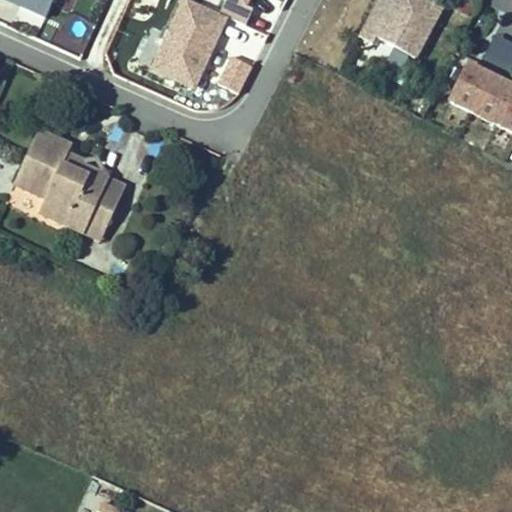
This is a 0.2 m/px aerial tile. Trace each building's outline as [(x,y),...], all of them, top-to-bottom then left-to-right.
[(4,0),(44,17),(52,0),(4,0)] [(194,89),(226,17),(219,14),(187,0),(183,0),(152,70),(194,89)] [(226,17),(245,26),(253,10),(245,7),(248,0),(225,0),(219,14),(226,17)] [(377,45),(380,38),(421,55),(444,0),(443,0),(396,0),(395,2),(388,19),(372,13),(362,38),(377,45)] [(395,2),(391,0),(377,0),(372,13),(388,19),(395,2)] [(511,44),(493,35),(479,63),(507,77),(511,66),(511,44)] [(230,55),(216,84),(238,95),(252,65),(230,55)] [(511,88),(466,65),(448,101),(511,132),(511,88)] [(38,214),(83,235),(109,179),(74,164),(71,170),(62,166),(71,146),(39,131),(14,185),(45,200),(38,214)] [(126,187),(109,179),(83,235),(100,242),(126,187)] [(119,511),(120,511),(102,503),(97,511),(119,511)]
